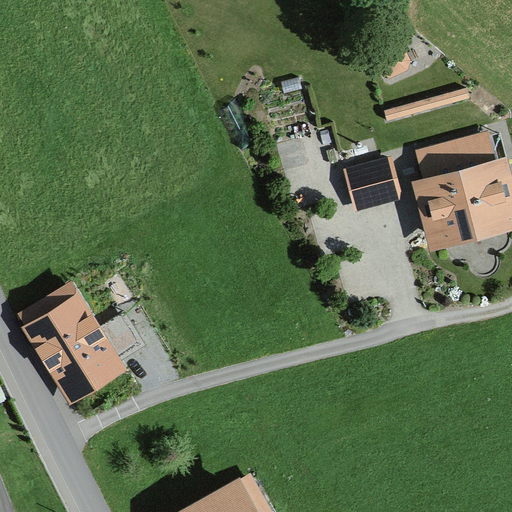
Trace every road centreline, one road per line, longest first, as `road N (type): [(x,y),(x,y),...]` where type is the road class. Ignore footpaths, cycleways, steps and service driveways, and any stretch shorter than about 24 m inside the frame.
road 1 (unclassified): [(511,303),(213,379),(126,406),(58,442)]
road 2 (unclassified): [(0,312),(58,442)]
road 3 (unknown): [(411,325),(371,206)]
